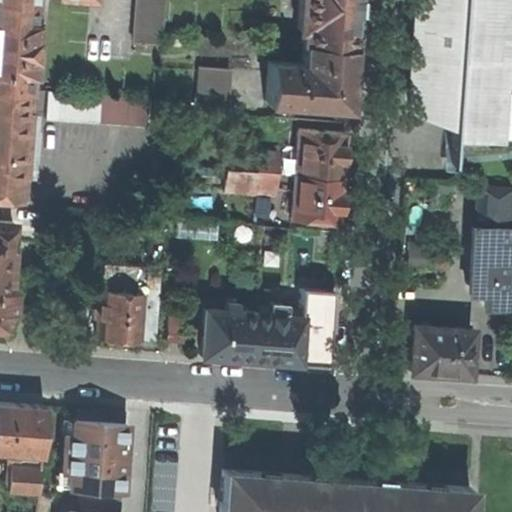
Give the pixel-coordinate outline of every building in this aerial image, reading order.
[(25,69),(29,70),(32,17),(28,16),(29,0),(0,0),(0,85),(24,87),(25,69)] [(161,0),(132,0),(130,45),(159,47),(161,0)] [(347,43),(350,0),(294,0),(292,25),(297,26),(296,39),(299,40),(347,43)] [(511,0),(411,0),(406,70),(409,71),(407,108),(450,123),(448,154),(511,146),(511,0)] [(347,43),(299,40),(298,59),(264,57),(262,98),(344,102),(347,43)] [(226,67),(196,65),(193,108),(223,110),(226,67)] [(19,170),(24,170),(25,154),(28,154),(29,141),(20,141),(21,133),(28,134),(29,124),(27,124),(28,108),(23,107),(24,87),(0,85),(0,194),(17,195),(19,170)] [(148,98),(46,90),(44,117),(146,125),(148,98)] [(293,126),(290,171),(340,174),(343,129),(293,126)] [(254,150),(253,168),(274,169),(275,151),(254,150)] [(253,168),(223,166),(221,189),(272,193),(274,169),(253,168)] [(340,174),(290,171),(287,216),(337,219),(340,174)] [(474,225),(508,226),(510,187),(476,185),(474,225)] [(0,271),(7,272),(10,220),(0,218),(0,271)] [(508,226),(474,225),(470,289),(504,291),(508,226)] [(413,241),(405,241),(405,262),(421,263),(421,248),(413,248),(413,241)] [(138,296),(139,274),(140,262),(98,260),(94,334),(136,337),(138,296)] [(7,272),(0,271),(0,327),(3,328),(4,312),(10,308),(11,287),(6,281),(7,272)] [(32,275),(18,274),(16,301),(31,302),(32,275)] [(139,274),(138,296),(144,296),(142,337),(154,338),(158,275),(139,274)] [(32,275),(31,302),(45,304),(47,276),(32,275)] [(222,308),(201,306),(197,354),(247,358),(251,309),(234,308),(235,301),(222,300),(222,308)] [(266,311),(251,309),(247,358),(296,361),(299,313),(280,311),(280,301),(267,300),(266,311)] [(182,310),(165,309),(164,339),(181,340),(182,310)] [(409,323),(406,368),(466,372),(469,326),(409,323)] [(0,451),(39,453),(42,402),(0,399),(0,451)] [(71,433),(63,433),(62,450),(120,454),(122,421),(72,418),(71,433)] [(120,454),(62,450),(61,468),(68,468),(67,484),(94,486),(117,487),(120,454)] [(38,461),(8,459),(6,486),(36,488),(38,461)] [(466,511),(468,485),(221,469),(217,511),(466,511)] [(117,500),(117,487),(94,486),(93,499),(117,500)] [(110,511),(115,511),(117,500),(93,499),(92,511),(110,511)]
